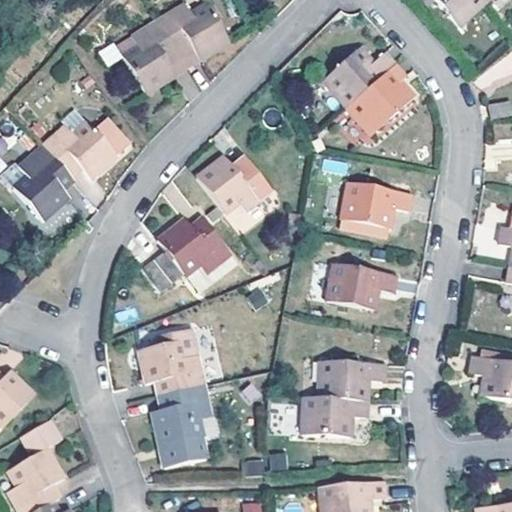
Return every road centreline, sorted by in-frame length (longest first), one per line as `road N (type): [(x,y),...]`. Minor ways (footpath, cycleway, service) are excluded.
road 1 (residential): [(324,0),(161,160),(89,285),(79,327),(83,363),(127,490),(124,511)]
road 2 (residential): [(375,0),(462,111),(422,400),(426,456)]
